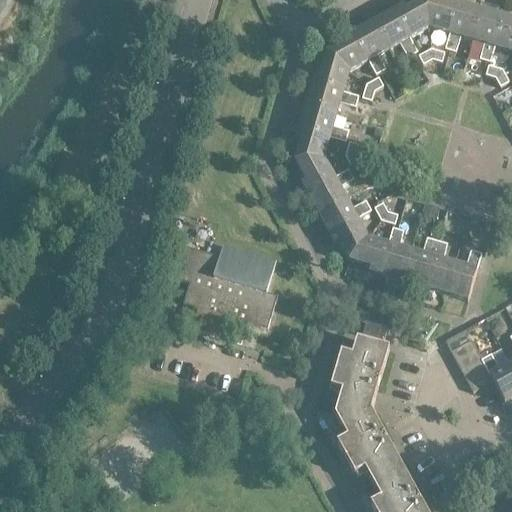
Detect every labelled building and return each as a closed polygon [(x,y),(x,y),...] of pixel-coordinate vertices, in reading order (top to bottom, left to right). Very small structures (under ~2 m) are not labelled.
[(429,3),(425,4),(428,31),(450,37),(458,7),(448,3),(446,8),(429,3)] [(428,31),(425,4),(422,4),(406,13),(403,8),(394,13),(410,42),(428,31)] [(481,13),(458,7),(450,37),(445,53),(455,56),(460,40),(472,43),(481,13)] [(410,42),(394,13),(373,25),(389,53),(400,47),(408,61),(417,56),(410,42)] [(504,20),(481,13),(472,43),(484,47),(479,63),(490,66),(495,50),(504,20)] [(511,22),(504,20),(495,50),(511,54),(511,22)] [(389,53),(373,25),(353,36),(368,64),(376,78),(386,73),(378,59),(389,53)] [(368,64),(353,36),(343,42),(346,46),(329,55),(327,59),(348,75),(368,64)] [(432,63),(431,53),(418,59),(423,68),(432,63)] [(444,57),(431,53),(432,63),(442,66),(444,57)] [(348,75),(327,59),(326,61),(322,74),(317,73),(313,87),(342,95),(348,75)] [(488,69),(486,78),(495,81),(502,73),(488,69)] [(509,86),(502,73),(495,81),(500,90),(509,86)] [(378,81),(366,88),(374,95),(383,90),(378,81)] [(358,100),(342,95),(313,87),(306,109),(336,118),(339,106),(356,111),(358,100)] [(374,95),(366,88),(362,101),(372,104),(374,95)] [(336,118),(306,109),(300,132),(329,141),(345,145),(349,135),(332,130),(336,118)] [(329,141),(300,132),(296,143),(301,145),(296,162),(297,164),(324,162),(329,141)] [(349,146),(346,160),(356,158),(359,149),(349,146)] [(361,167),(356,158),(346,160),(352,172),(361,167)] [(334,181),(324,162),(297,164),(297,168),(306,185),(301,187),(306,196),(334,181)] [(348,173),(334,181),(306,196),(318,217),(345,202),(339,191),(354,183),(348,173)] [(351,213),(345,202),(318,217),(329,237),(357,222),(371,214),(366,205),(351,213)] [(425,207),(422,217),(435,220),(438,211),(425,207)] [(387,216),(383,208),(374,212),(381,224),(387,216)] [(397,219),(387,216),(381,224),(395,228),(397,219)] [(367,242),(357,222),(329,237),(334,247),(339,244),(348,261),(350,263),(367,242)] [(392,232),(388,248),(379,278),(402,284),(411,254),(399,251),(403,235),(392,232)] [(388,248),(367,242),(350,263),(353,265),(371,270),(369,275),(379,278),(388,248)] [(422,258),(411,254),(402,284),(424,291),(437,245),(427,242),(422,258)] [(447,248),(437,245),(424,291),(445,297),(454,267),(443,264),(447,248)] [(178,248),(169,281),(177,283),(194,288),(191,296),(187,295),(184,307),(194,310),(188,331),(241,346),(247,326),(268,332),(277,299),(266,296),(275,265),(223,250),(220,260),(178,248)] [(466,270),(454,267),(445,297),(468,304),(481,258),(470,254),(466,270)] [(362,338),(383,345),(387,331),(366,325),(362,338)] [(389,353),(357,344),(352,360),(340,357),(331,390),(366,400),(369,389),(377,392),(376,393),(377,393),(389,358),(389,353)] [(477,354),(471,344),(451,356),(456,366),(477,354)] [(482,364),(477,354),(456,366),(461,373),(482,365),(481,364),(482,364)] [(491,359),(482,364),(481,364),(482,365),(487,375),(494,389),(493,389),(504,406),(511,401),(511,370),(510,367),(499,373),(491,359)] [(487,375),(482,365),(461,373),(468,387),(487,375)] [(494,389),(487,375),(468,387),(473,400),(493,389),(494,389)] [(366,400),(331,390),(330,392),(342,395),(335,418),(334,419),(347,442),(336,447),(353,478),(385,460),(380,450),(386,446),(387,448),(388,447),(371,416),(371,413),(375,403),(366,400)] [(422,508),(393,456),(385,460),(353,478),(354,479),(364,474),(380,502),(370,508),(371,511),(414,511),(413,511),(420,507),(421,509),(422,508)]
